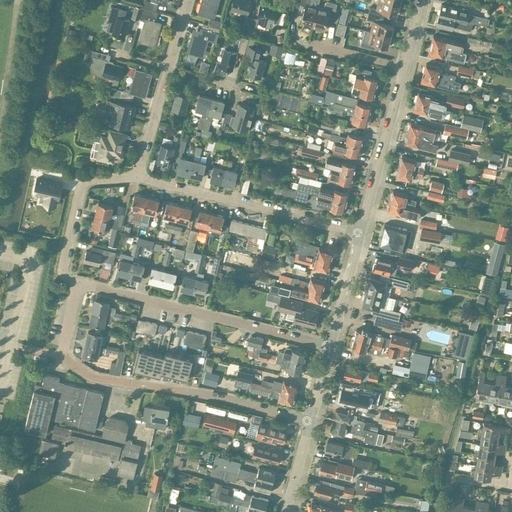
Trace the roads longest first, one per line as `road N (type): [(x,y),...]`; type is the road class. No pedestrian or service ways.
road 1 (residential): [(308,421),(83,373),(63,353),(77,283)]
road 2 (residential): [(329,347),(77,283)]
road 3 (residential): [(360,234),(137,177)]
road 4 (unclassified): [(360,234),(404,69)]
road 5 (residential): [(77,283),(62,269),(80,188),(137,177)]
